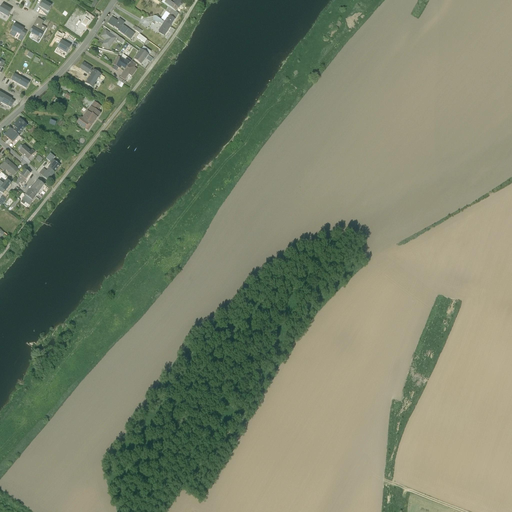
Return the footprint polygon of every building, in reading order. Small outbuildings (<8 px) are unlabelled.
[(174,0),(171,5),(178,10),(179,11),(181,7),(180,6),(182,4),(175,0),(174,0)] [(43,2),(38,9),(47,14),(51,7),(43,2)] [(176,14),(178,10),(171,5),(167,2),(164,6),(168,9),(171,11),(175,13),(176,14)] [(0,8),(0,14),(8,18),(10,14),(12,11),(9,10),(2,6),(0,9),(0,8)] [(160,21),(164,24),(166,21),(168,18),(175,22),(179,16),(176,14),(175,13),(171,11),(168,9),(166,13),(165,13),(160,21)] [(113,20),(112,18),(107,25),(113,29),(114,28),(116,30),(120,24),(118,23),(117,22),(113,20)] [(164,24),(160,21),(156,18),(153,18),(153,22),(151,25),(154,26),(155,24),(158,26),(159,25),(162,27),(164,24)] [(164,24),(171,29),(175,22),(168,18),(166,21),(164,24)] [(37,19),(31,36),(42,40),(47,28),(43,27),(44,22),(37,19)] [(120,24),(116,30),(119,31),(118,32),(124,37),(124,36),(128,30),(123,26),(120,24)] [(164,24),(162,27),(158,34),(165,38),(171,29),(164,24)] [(15,25),(11,31),(23,39),(27,33),(23,31),(24,30),(15,25)] [(116,40),(109,35),(105,32),(101,38),(105,41),(102,46),(108,51),(116,40)] [(116,40),(117,41),(116,42),(122,46),(125,43),(111,33),(109,35),(116,40)] [(146,42),(147,42),(147,41),(139,36),(137,39),(144,45),(146,42)] [(58,52),(68,56),(72,47),(62,43),(58,52)] [(141,51),(148,57),(151,53),(143,48),(141,51)] [(148,57),(141,51),(139,53),(139,54),(134,61),(141,67),(148,57)] [(114,67),(116,68),(121,60),(117,58),(112,66),(114,67)] [(121,60),(116,68),(120,71),(121,69),(124,71),(125,72),(130,64),(132,62),(127,59),(126,61),(125,62),(121,60)] [(125,72),(124,71),(123,73),(120,79),(125,82),(129,76),(131,78),(137,71),(134,69),(136,66),(132,62),(130,64),(125,72)] [(84,64),(79,70),(88,76),(89,74),(91,75),(85,85),(93,90),(94,89),(95,86),(98,80),(99,80),(101,77),(93,71),(91,70),(92,69),(84,64)] [(18,86),(21,80),(15,76),(11,82),(18,86)] [(21,80),(18,86),(26,90),(29,84),(21,80)] [(12,100),(5,96),(1,105),(7,108),(11,109),(14,103),(13,102),(11,101),(12,100)] [(80,118),(76,124),(88,132),(91,127),(92,127),(97,119),(101,115),(98,113),(101,108),(94,103),(91,108),(87,113),(82,120),(80,118)] [(13,131),(18,136),(20,134),(20,133),(26,126),(20,120),(16,125),(15,125),(13,127),(15,129),(13,131)] [(18,136),(13,131),(11,129),(4,136),(13,144),(18,139),(19,138),(18,136)] [(24,147),(19,153),(28,161),(35,154),(31,151),(30,152),(24,147)] [(7,161),(0,169),(4,173),(6,171),(11,176),(11,175),(13,178),(19,171),(16,169),(17,169),(7,161)] [(47,172),(42,177),(42,178),(45,180),(48,183),(55,174),(54,174),(60,167),(53,161),(50,164),(51,165),(48,169),(49,170),(47,172)] [(21,176),(26,180),(30,175),(25,171),(22,175),(21,176)] [(0,187),(1,188),(7,181),(8,179),(0,172),(0,187)] [(21,176),(19,178),(19,180),(15,185),(17,186),(18,186),(21,182),(24,184),(26,180),(21,176)] [(7,181),(1,188),(1,189),(5,193),(11,185),(7,181)] [(32,189),(38,195),(44,187),(45,187),(38,182),(32,189)] [(29,193),(36,198),(38,195),(32,189),(31,190),(29,193)] [(25,197),(32,202),(33,202),(36,198),(29,193),(25,197)] [(32,202),(25,197),(23,201),(26,203),(24,206),(27,209),(32,202)] [(18,199),(9,210),(12,212),(20,201),(18,199)]
